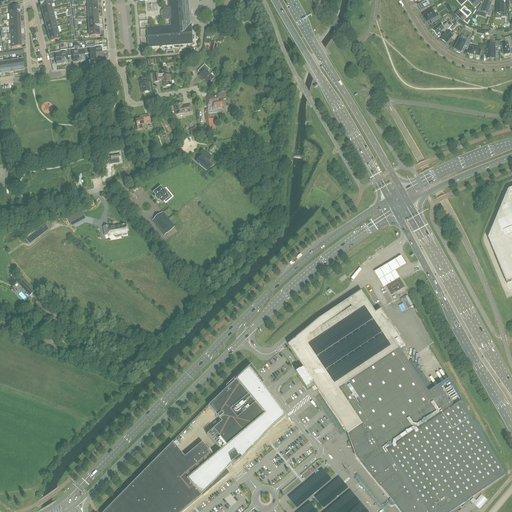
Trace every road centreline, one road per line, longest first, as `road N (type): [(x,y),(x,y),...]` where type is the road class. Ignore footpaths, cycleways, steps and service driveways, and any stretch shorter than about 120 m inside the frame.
road 1 (secondary): [(265,295),(68,498)]
road 2 (primary): [(395,210),(511,428)]
road 3 (primary): [(274,0),(389,198)]
road 4 (primary): [(402,191),(289,0)]
road 5 (secondary): [(93,490),(243,337)]
road 6 (primary): [(511,388),(408,203)]
road 7 (secondary): [(243,337),(316,266),(395,210)]
road 8 (secondary): [(389,198),(265,295)]
road 9 (residential): [(31,79),(31,1),(50,76)]
road 10 (residential): [(402,0),(443,54),(480,68),(511,65)]
road 11 (tertiary): [(511,142),(402,191)]
